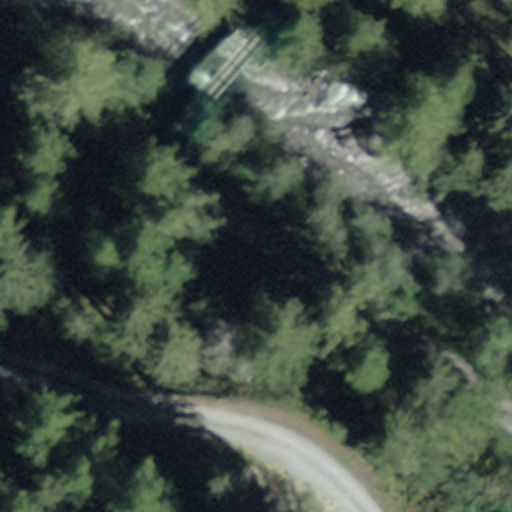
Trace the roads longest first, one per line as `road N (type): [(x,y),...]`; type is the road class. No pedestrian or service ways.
road 1 (track): [(141,161),(386,357),(511,431)]
road 2 (track): [(373,511),(264,417),(168,378),(0,341)]
road 3 (track): [(0,97),(141,161)]
